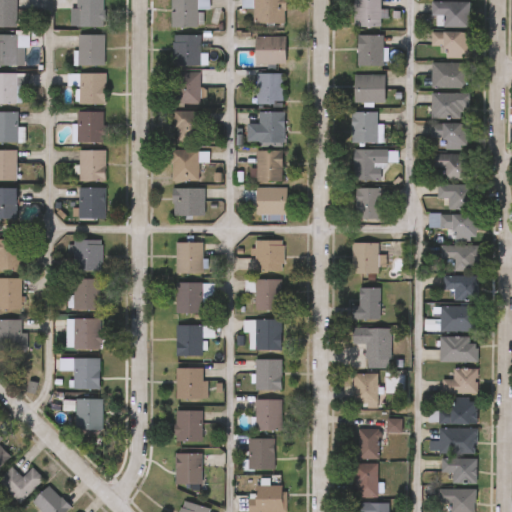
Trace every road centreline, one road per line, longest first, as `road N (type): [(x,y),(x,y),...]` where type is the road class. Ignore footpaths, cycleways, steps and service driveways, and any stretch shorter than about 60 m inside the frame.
road 1 (residential): [(499,0),(501,176),(509,218),(504,511)]
road 2 (residential): [(323,0),(322,511)]
road 3 (residential): [(141,0),(141,453),(137,473),(114,500)]
road 4 (residential): [(0,388),(126,511)]
